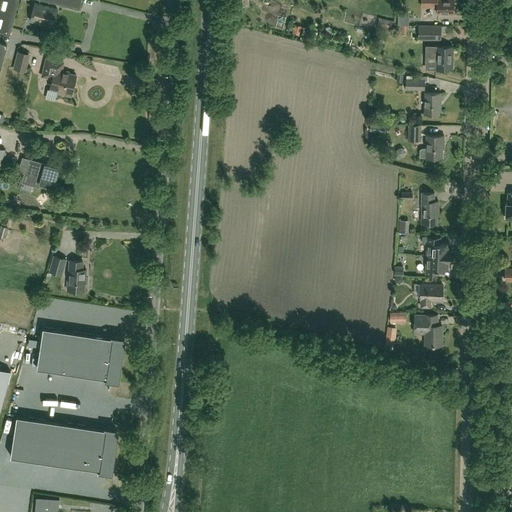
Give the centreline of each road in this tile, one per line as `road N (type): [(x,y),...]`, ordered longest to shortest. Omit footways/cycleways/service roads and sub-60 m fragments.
road 1 (unclassified): [(140,511),(175,0)]
road 2 (unclassified): [(464,511),(477,0)]
road 3 (primary): [(177,440),(209,0)]
